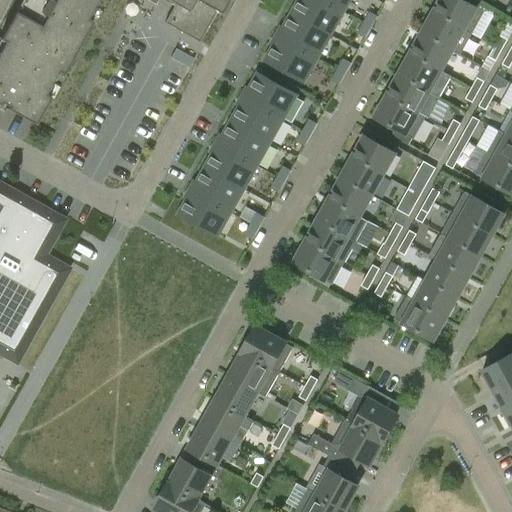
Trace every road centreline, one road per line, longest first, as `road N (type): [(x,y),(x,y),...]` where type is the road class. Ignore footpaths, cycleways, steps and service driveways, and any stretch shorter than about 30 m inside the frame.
road 1 (residential): [(409,0),(253,286)]
road 2 (residential): [(253,286),(124,511)]
road 3 (residential): [(0,439),(127,215)]
road 4 (residential): [(248,0),(127,215)]
road 5 (residential): [(436,387),(253,286)]
road 6 (residential): [(436,387),(511,251)]
road 7 (residential): [(127,215),(0,144)]
road 8 (residential): [(506,511),(436,387)]
road 9 (residential): [(369,511),(436,387)]
